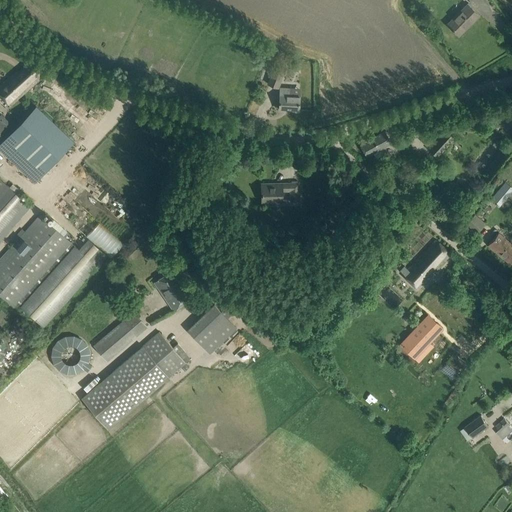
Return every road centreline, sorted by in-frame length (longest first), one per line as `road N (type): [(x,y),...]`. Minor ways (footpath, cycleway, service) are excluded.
road 1 (tertiary): [(325,136),(258,138),(194,119),(56,59),(0,5)]
road 2 (unclassified): [(511,296),(325,136)]
road 3 (tertiary): [(325,136),(511,83)]
